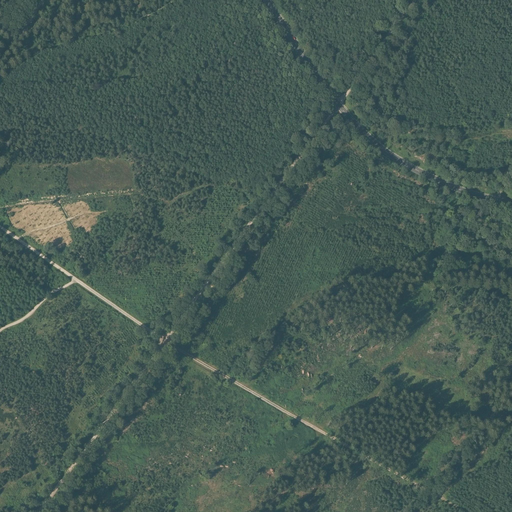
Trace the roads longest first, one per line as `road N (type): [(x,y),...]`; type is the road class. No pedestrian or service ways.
road 1 (track): [(38,511),(414,0)]
road 2 (track): [(0,227),(164,340),(465,511)]
road 3 (secondary): [(511,206),(433,178),(360,130),(267,0)]
road 4 (track): [(0,75),(175,0)]
road 5 (track): [(511,302),(481,289),(434,286),(426,270),(444,257),(511,256)]
